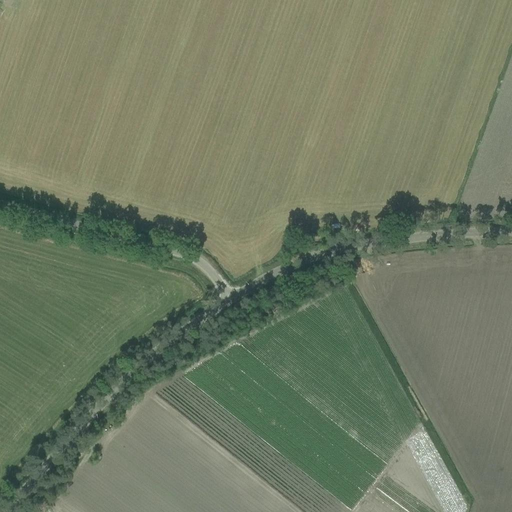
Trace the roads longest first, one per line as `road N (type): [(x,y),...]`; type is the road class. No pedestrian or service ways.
road 1 (unclassified): [(3,511),(55,444),(141,359),(229,295)]
road 2 (unclassified): [(511,236),(371,242),(293,264),(229,295)]
road 3 (unclassified): [(229,295),(204,264),(173,246),(0,204)]
